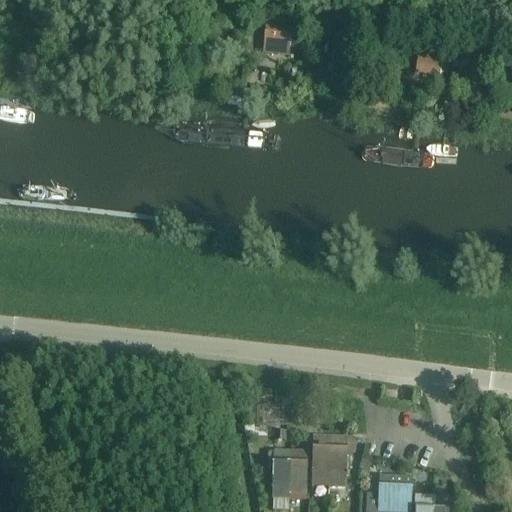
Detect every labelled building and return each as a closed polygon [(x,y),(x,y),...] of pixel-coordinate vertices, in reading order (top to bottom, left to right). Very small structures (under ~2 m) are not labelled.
[(266,26),(265,40),(291,43),(292,31),(292,29),(266,26)] [(416,75),(441,78),(443,60),(418,57),(416,75)] [(196,122),(151,130),(178,144),(277,153),(280,135),(196,122)] [(435,154),(363,147),(362,162),(433,170),(435,154)] [(301,408),(300,418),(313,418),(313,409),(301,408)] [(287,434),(274,435),(275,443),(287,443),(287,434)] [(313,477),(312,489),(328,489),(328,477),(330,449),(330,441),(322,441),(314,441),(313,477)] [(330,449),(328,477),(328,489),(344,489),(345,478),(346,442),(337,442),(330,441),(330,449)] [(268,454),(267,472),(274,472),(273,491),(272,501),(274,501),(273,511),(281,511),(288,511),(289,502),(290,502),(290,492),(291,462),(291,454),(284,454),(274,453),(274,455),(268,454)] [(291,462),(290,492),(290,502),(290,501),(290,495),(305,495),(305,493),(307,457),(307,455),(291,454),(291,462)] [(366,496),(365,511),(394,511),(395,489),(396,481),(387,481),(379,480),(379,497),(368,496),(366,496)] [(409,511),(411,481),(402,481),(396,481),(395,489),(394,511),(409,511)] [(416,501),(416,511),(432,511),(432,509),(433,501),(425,501),(416,501)] [(432,511),(448,511),(449,502),(440,501),(433,501),(432,509),(432,511)]
